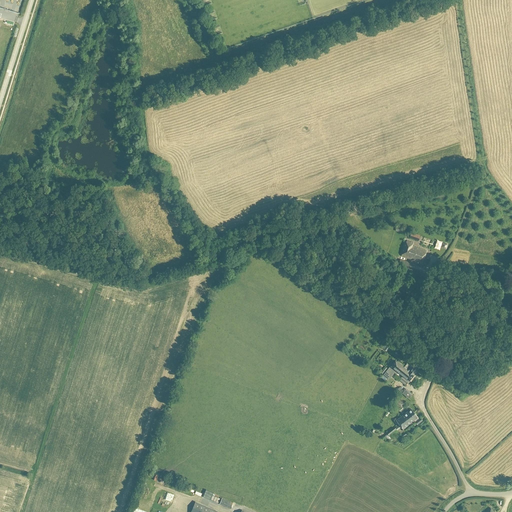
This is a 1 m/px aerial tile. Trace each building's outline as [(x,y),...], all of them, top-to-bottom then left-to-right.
[(422,263),(426,250),(412,245),(414,242),(407,240),(402,255),(422,263)] [(416,265),(404,261),(402,267),(424,275),(426,269),(416,265)] [(413,289),(410,286),(411,285),(404,280),(399,288),(409,295),(413,289)] [(397,361),(396,362),(413,375),(419,367),(410,360),(404,367),(397,361)] [(391,366),(383,375),(388,379),(394,371),(396,374),(398,371),(401,374),(403,375),(401,378),(407,382),(409,380),(413,375),(396,362),(395,361),(391,366)] [(404,404),(394,398),(392,402),(402,408),(404,404)] [(396,420),(400,425),(414,413),(411,409),(396,420)] [(418,418),(414,413),(400,425),(384,437),(385,439),(389,436),(401,427),(403,429),(418,418)] [(220,498),(212,495),(210,500),(218,503),(220,498)] [(230,509),(233,503),(222,498),(219,504),(230,509)] [(218,511),(219,511),(195,502),(190,511),(218,511)]
